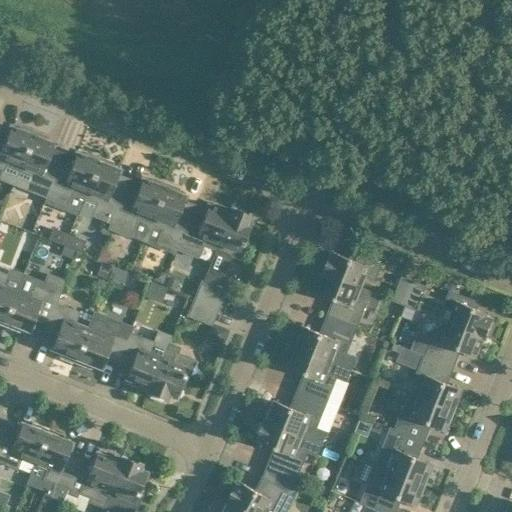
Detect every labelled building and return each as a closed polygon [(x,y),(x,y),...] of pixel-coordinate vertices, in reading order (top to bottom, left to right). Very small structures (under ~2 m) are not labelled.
[(18,171),(33,132),(20,127),(19,130),(10,127),(6,138),(0,135),(0,177),(5,166),(18,171)] [(53,144),(45,141),(46,137),(33,132),(18,171),(30,176),(25,189),(45,197),(60,160),(49,155),(53,144)] [(83,197),(99,158),(86,153),(84,156),(76,153),(71,164),(60,160),(45,197),(65,205),(69,197),(81,202),(83,197)] [(119,170),(111,167),(112,163),(99,158),(83,197),(96,202),(91,215),(111,223),(126,186),(115,181),(119,170)] [(149,223),(165,184),(152,179),(150,183),(142,179),(137,190),(126,186),(111,223),(108,228),(129,237),(136,218),(149,223)] [(185,196),(176,193),(178,189),(165,184),(149,223),(162,228),(157,241),(177,249),(192,212),(180,207),(185,196)] [(215,249),(231,210),(217,205),(216,209),(207,205),(203,216),(192,212),(177,249),(197,257),(202,244),(215,249)] [(228,254),(239,259),(244,247),(241,246),(251,222),(247,221),(249,215),(232,208),(231,211),(231,210),(215,249),(202,282),(215,287),(220,273),(223,274),(229,258),(226,258),(228,254)] [(64,245),(68,234),(52,228),(48,239),(64,245)] [(85,241),(68,234),(64,245),(80,252),(85,241)] [(107,249),(100,246),(96,257),(107,261),(109,255),(107,249)] [(375,280),(381,264),(356,254),(354,260),(335,253),(334,256),(331,255),(323,273),(327,274),(361,287),(365,276),(375,280)] [(99,262),(94,274),(104,278),(109,266),(99,262)] [(112,267),(107,278),(123,284),(127,273),(112,267)] [(153,271),(151,277),(161,282),(166,271),(159,268),(153,271)] [(0,325),(2,326),(16,291),(2,285),(6,275),(0,272),(0,325)] [(54,303),(55,303),(64,281),(48,274),(42,289),(33,286),(29,296),(16,291),(2,326),(18,332),(21,327),(29,330),(30,327),(43,332),(54,303)] [(179,278),(168,274),(164,283),(175,287),(179,278)] [(381,295),(361,287),(327,274),(319,294),(334,300),(328,317),(356,328),(367,302),(377,306),(381,295)] [(405,305),(414,282),(402,278),(395,296),(394,300),(405,305)] [(149,282),(144,296),(159,303),(165,289),(149,282)] [(223,291),(215,287),(202,282),(201,282),(195,299),(207,303),(209,298),(219,302),(223,291)] [(417,309),(423,294),(426,287),(414,282),(405,305),(417,309)] [(476,302),(470,299),(450,291),(446,303),(423,294),(417,309),(416,310),(450,323),(483,336),(487,337),(494,320),(490,318),(492,315),(473,308),(476,302)] [(215,312),(219,302),(209,298),(207,303),(205,308),(215,312)] [(205,308),(207,303),(195,299),(188,315),(210,324),(215,312),(205,308)] [(74,363),(87,328),(74,323),(78,313),(55,303),(54,303),(43,332),(55,337),(51,347),(59,351),(57,357),(74,363)] [(117,362),(129,333),(131,327),(94,312),(87,328),(74,363),(90,370),(92,364),(101,367),(105,357),(117,362)] [(345,355),(356,328),(328,317),(321,333),(306,327),(298,348),(352,370),(357,359),(345,355)] [(475,356),(483,336),(450,323),(445,333),(435,329),(432,337),(418,332),(411,350),(425,356),(453,367),(460,350),(475,356)] [(150,388),(162,358),(149,352),(153,342),(129,333),(117,362),(130,367),(123,383),(140,390),(143,384),(150,387),(150,388)] [(150,387),(147,393),(164,400),(167,394),(175,397),(184,375),(188,376),(194,361),(175,353),(177,348),(168,344),(162,358),(150,388),(150,387)] [(352,370),(298,348),(289,369),(305,375),(298,391),(326,402),(326,403),(327,404),(334,406),(337,398),(329,395),(337,376),(348,380),(352,370)] [(447,383),(453,367),(425,356),(414,382),(424,386),(420,397),(454,410),(462,389),(447,383)] [(316,429),(326,403),(326,402),(298,391),(292,408),(276,402),(268,422),(322,444),(326,433),(316,429)] [(445,431),(454,410),(420,397),(416,407),(406,403),(395,430),(424,441),(430,425),(445,431)] [(268,422),(265,420),(258,439),(261,440),(260,443),(275,449),(267,470),(294,483),(307,450),(318,454),(322,444),(268,422)] [(34,463),(48,428),(31,422),(29,427),(20,424),(16,435),(4,430),(0,439),(0,461),(16,468),(20,458),(34,463)] [(46,480),(33,511),(57,511),(67,488),(79,459),(66,454),(70,444),(62,441),(64,435),(48,428),(34,463),(47,469),(43,479),(46,480)] [(432,464),(417,458),(424,441),(395,430),(390,428),(375,465),(391,471),(424,484),(432,464)] [(120,463),(112,460),(115,455),(97,448),(91,464),(79,459),(67,488),(69,489),(67,494),(76,498),(78,493),(91,498),(89,503),(103,508),(106,501),(120,463)] [(122,457),(120,463),(106,501),(131,511),(134,511),(140,497),(136,496),(145,474),(136,470),(139,464),(122,457)] [(416,505),(424,484),(391,471),(375,465),(360,502),(365,505),(381,511),(395,511),(401,499),(416,505)] [(278,511),(294,483),(267,470),(265,474),(256,491),(242,483),(240,486),(237,484),(228,501),(231,503),(231,502),(249,511),(278,511)] [(249,511),(231,502),(231,503),(226,511),(249,511)]
